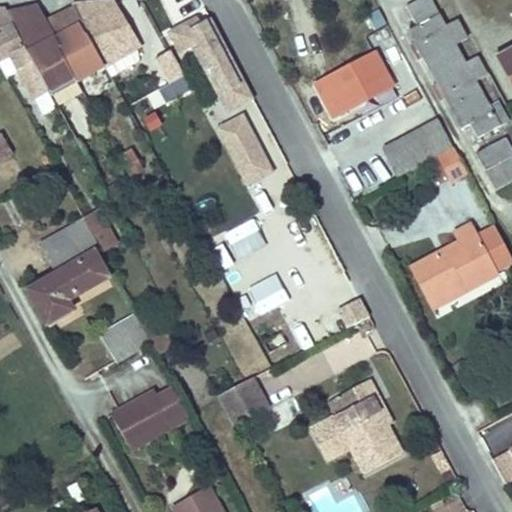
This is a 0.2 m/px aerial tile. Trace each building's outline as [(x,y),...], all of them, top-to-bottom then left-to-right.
[(75,6),(107,64),(137,48),(141,45),(114,0),(94,0),(73,2),(75,6)] [(415,26),(408,31),(429,69),(460,52),(456,44),(466,38),(456,20),(445,26),(431,0),(415,0),(404,7),(415,26)] [(38,6),(7,14),(41,75),(48,72),(40,58),(62,49),(46,20),(38,6)] [(75,6),(46,20),(62,49),(70,63),(79,79),(107,64),(75,6)] [(4,9),(0,9),(0,62),(8,77),(18,71),(34,99),(49,91),(41,75),(7,14),(4,9)] [(186,21),(170,30),(181,51),(193,45),(228,111),(254,97),(212,19),(211,17),(190,28),(186,21)] [(137,48),(107,64),(113,75),(140,60),(137,48)] [(171,48),(155,57),(173,90),(190,81),(171,48)] [(62,49),(40,58),(48,72),(70,63),(62,49)] [(511,49),(496,58),(511,87),(511,49)] [(460,52),(429,69),(461,129),(469,124),(477,138),(508,121),(497,101),(490,105),(476,81),(486,75),(476,56),(466,62),(460,52)] [(335,82),(320,90),(333,116),(391,85),(374,54),(332,76),(335,82)] [(332,76),(316,85),(320,90),(335,82),(332,76)] [(190,81),(173,90),(183,106),(199,98),(190,81)] [(63,95),(54,100),(61,112),(70,107),(63,95)] [(218,127),(225,140),(252,126),(245,113),(218,127)] [(82,116),(68,123),(92,167),(106,159),(82,116)] [(437,120),(383,151),(397,177),(436,156),(451,147),(437,120)] [(225,140),(248,185),(257,180),(253,172),(260,169),(264,177),(275,171),(252,126),(225,140)] [(2,134),(0,134),(0,161),(14,153),(2,134)] [(511,150),(506,139),(478,154),(496,190),(511,182),(511,150)] [(451,147),(436,156),(450,183),(466,175),(451,147)] [(142,171),(134,152),(121,158),(129,177),(142,171)] [(253,172),(257,180),(264,177),(260,169),(253,172)] [(280,183),(253,195),(265,224),(293,211),(280,183)] [(100,210),(85,218),(86,219),(102,249),(117,241),(100,210)] [(43,284),(31,290),(48,323),(72,309),(68,300),(110,276),(97,252),(102,249),(86,219),(41,243),(57,271),(41,280),(43,284)] [(410,268),(429,302),(463,283),(466,289),(511,263),(511,260),(492,224),(478,232),(472,222),(453,232),(458,241),(410,268)] [(232,275),(253,264),(239,238),(218,250),(232,275)] [(41,280),(29,286),(31,290),(43,284),(41,280)] [(463,283),(429,302),(432,308),(466,289),(463,283)] [(369,319),(360,301),(338,311),(346,330),(369,319)] [(137,314),(104,333),(119,360),(152,342),(137,314)] [(263,383),(274,404),(353,363),(342,341),(263,383)] [(245,381),(218,396),(233,425),(269,406),(253,377),(245,381)] [(372,381),(358,388),(396,458),(403,454),(389,428),(374,400),(380,396),(372,381)] [(396,458),(358,388),(339,399),(347,414),(338,419),(354,449),(368,473),(396,458)] [(155,390),(112,415),(131,449),(142,443),(139,436),(170,418),(155,390)] [(380,396),(374,400),(389,428),(395,424),(380,396)] [(347,414),(339,399),(330,403),(337,417),(338,419),(347,414)] [(338,419),(337,417),(312,430),(329,462),(354,449),(338,419)] [(511,481),(511,453),(496,462),(507,484),(511,481)] [(222,511),(209,487),(174,506),(177,511),(222,511)]
